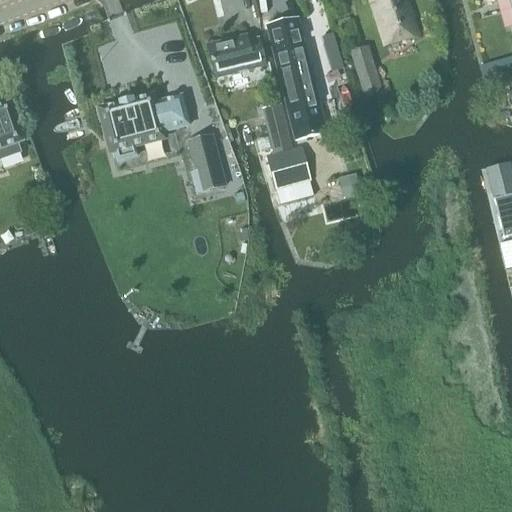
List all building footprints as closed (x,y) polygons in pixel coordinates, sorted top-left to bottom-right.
[(368,0),(385,50),(419,39),(406,0),(368,0)] [(511,0),(495,0),(497,3),(505,0),(509,0),(511,10),(511,0)] [(267,29),(273,55),(295,144),(326,137),(298,22),(267,29)] [(332,34),(320,38),(328,64),(340,61),(332,34)] [(247,44),(246,39),(207,48),(216,82),(265,70),(258,41),(247,44)] [(369,45),(350,51),(365,101),(384,95),(369,45)] [(118,92),(96,98),(108,148),(112,147),(114,156),(135,150),(133,141),(168,131),(166,122),(196,114),(187,83),(158,91),(156,82),(133,88),(132,87),(118,90),(118,92)] [(0,162),(22,155),(19,146),(23,145),(9,105),(0,107),(0,162)] [(280,106),(260,111),(273,157),(267,158),(266,159),(275,193),(276,192),(280,206),(281,208),(314,199),(309,184),(311,183),(302,148),(292,151),(280,106)] [(218,130),(195,136),(202,162),(198,163),(203,178),(228,170),(218,130)] [(511,173),(510,165),(486,170),(494,201),(511,196),(511,173)] [(511,196),(494,201),(503,240),(511,238),(511,196)]
